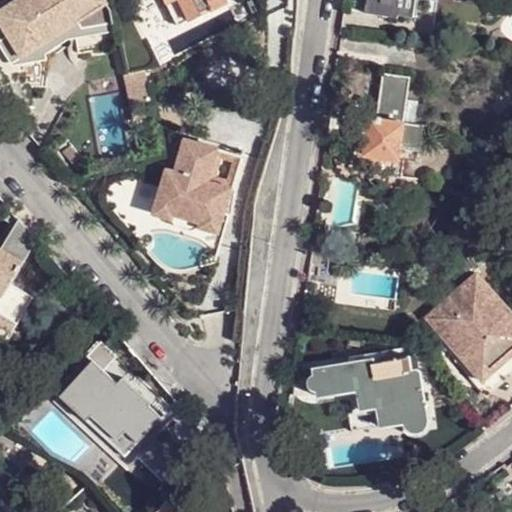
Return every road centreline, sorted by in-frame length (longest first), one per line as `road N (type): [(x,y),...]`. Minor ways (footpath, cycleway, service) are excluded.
road 1 (residential): [(311,0),(258,345),(252,423),(259,484)]
road 2 (residential): [(0,125),(214,399)]
road 3 (residential): [(511,431),(451,475),(369,502),(311,501),(259,484)]
